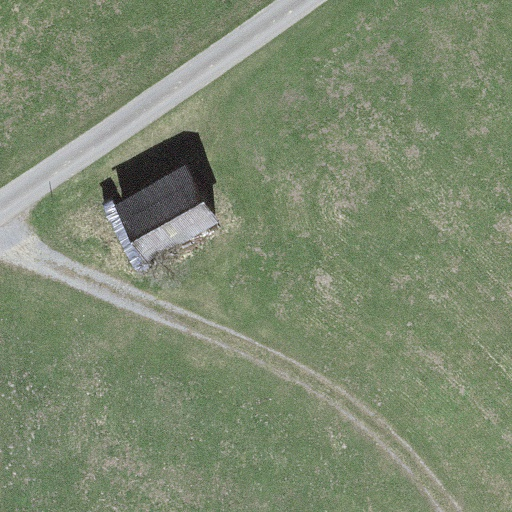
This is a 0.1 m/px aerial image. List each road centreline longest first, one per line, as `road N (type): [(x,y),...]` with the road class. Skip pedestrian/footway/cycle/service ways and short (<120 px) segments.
road 1 (track): [(445,511),(357,405),(215,323),(0,233)]
road 2 (unclassified): [(0,223),(322,0)]
